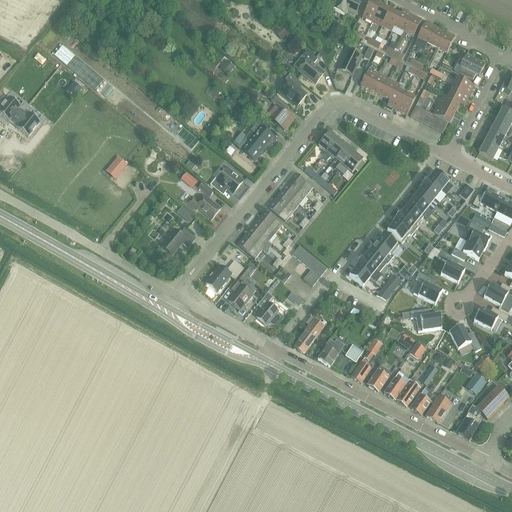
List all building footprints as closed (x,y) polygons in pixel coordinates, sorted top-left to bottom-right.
[(348,11),(355,14),(361,3),(355,0),(336,0),(333,7),(346,14),(348,11)] [(362,17),(372,22),(380,6),(370,1),(362,17)] [(380,6),(372,22),(382,27),(390,11),(380,6)] [(390,11),(382,27),(392,32),(394,28),(400,16),(399,16),(390,11)] [(394,28),(403,32),(412,16),(402,11),(399,16),(400,16),(394,28)] [(412,16),(403,32),(400,38),(404,40),(407,34),(413,38),(422,21),(412,16)] [(417,39),(427,44),(436,28),(426,23),(417,39)] [(283,25),(277,30),(284,38),(289,33),(283,25)] [(436,28),(427,44),(437,49),(445,33),(436,28)] [(445,33),(437,49),(447,54),(453,43),(455,38),(445,33)] [(397,45),(394,51),(397,53),(404,40),(400,38),(397,45)] [(381,50),(386,52),(392,55),(394,51),(388,48),(384,46),(383,46),(381,50)] [(368,48),(363,58),(369,61),(374,50),(369,48),(368,48)] [(362,57),(353,52),(347,49),(337,70),(352,77),(362,57)] [(313,56),(306,50),(302,56),(306,60),(298,71),(305,77),(315,84),(324,73),(313,64),(317,59),(313,56)] [(392,55),(398,58),(402,60),(404,56),(397,53),(394,51),(392,55)] [(485,65),(468,57),(466,56),(461,66),(460,67),(457,65),(454,71),(466,78),(473,81),(476,75),(479,77),(485,65)] [(227,60),(222,66),(229,73),(234,66),(227,60)] [(443,65),(441,69),(450,74),(452,70),(443,65)] [(360,86),(370,92),(378,75),(368,70),(360,86)] [(414,76),(420,79),(424,81),(427,77),(416,72),(414,76)] [(292,103),(297,107),(306,95),(296,87),(300,82),(289,74),(285,79),(288,81),(279,93),(292,103)] [(378,75),(370,92),(379,96),(388,80),(378,75)] [(511,80),(506,77),(499,92),(508,97),(510,92),(511,93),(511,80)] [(457,79),(452,88),(469,97),(474,87),(464,82),(457,79)] [(379,96),(388,101),(389,101),(395,89),(396,90),(398,85),(388,80),(379,96)] [(66,91),(75,98),(81,90),(73,83),(66,91)] [(447,98),(460,105),(464,107),(469,97),(452,88),(447,98)] [(389,101),(388,101),(386,106),(396,111),(404,95),(405,94),(396,90),(395,89),(389,101)] [(404,95),(396,111),(406,116),(415,99),(405,94),(404,95)] [(229,96),(224,102),(232,108),(237,102),(229,96)] [(443,96),(437,106),(455,114),(460,105),(447,98),(443,96)] [(293,119),(287,114),(285,112),(288,108),(275,97),(271,102),(276,106),(268,115),(276,121),(274,123),(275,124),(284,131),(293,119)] [(416,107),(420,109),(422,105),(425,99),(421,97),(416,107)] [(9,99),(0,109),(0,116),(8,123),(9,123),(10,122),(13,125),(28,107),(24,103),(20,108),(9,99)] [(437,106),(432,116),(437,118),(442,121),(448,123),(449,124),(455,114),(437,106)] [(28,107),(13,125),(17,128),(16,129),(28,139),(40,124),(29,115),(32,110),(28,107)] [(415,107),(410,118),(415,121),(421,110),(420,109),(416,107),(415,107)] [(421,110),(415,121),(420,123),(426,113),(421,110)] [(511,115),(502,110),(496,121),(510,128),(511,123),(511,115)] [(426,113),(420,123),(426,126),(431,115),(426,113)] [(431,115),(426,126),(431,129),(437,118),(432,116),(431,115)] [(437,118),(431,129),(436,132),(442,121),(437,118)] [(442,121),(436,132),(442,135),(448,123),(442,121)] [(496,121),(490,132),(504,139),(510,128),(496,121)] [(276,141),(276,140),(267,133),(256,124),(257,125),(247,137),(248,138),(244,142),(245,143),(240,149),(239,148),(242,151),(253,160),(255,162),(256,162),(255,161),(260,155),(261,156),(261,155),(264,151),(266,152),(265,151),(270,145),(275,140),(276,141)] [(490,132),(484,143),(498,150),(504,139),(490,132)] [(318,146),(326,153),(337,140),(329,133),(319,145),(318,146)] [(337,140),(326,153),(326,154),(321,160),(325,163),(330,157),(334,160),(346,147),(337,140)] [(492,161),(498,150),(484,143),(479,154),(492,161)] [(346,147),(334,160),(339,164),(335,169),(339,172),(354,154),(346,147)] [(354,154),(339,172),(343,175),(347,171),(351,174),(362,161),(354,154)] [(111,166),(106,172),(111,177),(116,170),(120,173),(126,166),(124,164),(117,158),(111,166)] [(189,162),(185,166),(191,171),(195,167),(189,162)] [(226,189),(232,194),(243,182),(227,169),(223,174),(221,173),(219,173),(210,185),(220,194),(224,189),(226,189)] [(308,175),(316,182),(320,178),(311,171),(308,175)] [(187,173),(183,177),(194,186),(198,182),(192,177),(187,173)] [(427,180),(427,181),(441,192),(448,183),(447,182),(448,180),(444,177),(442,179),(435,173),(428,181),(427,180)] [(288,183),(305,197),(313,188),(295,174),(288,183)] [(316,182),(320,186),(325,189),(328,185),(324,181),(320,178),(316,182)] [(427,181),(420,189),(434,201),(441,192),(427,181)] [(209,197),(213,192),(202,183),(199,188),(209,197)] [(281,191),(299,205),(305,197),(288,183),(281,191)] [(337,192),(328,185),(325,189),(333,196),(337,192)] [(467,186),(459,197),(465,203),(474,192),(474,191),(467,186)] [(421,190),(414,198),(427,209),(434,201),(420,189),(421,190)] [(274,200),(292,214),(299,205),(281,191),(274,200)] [(477,195),(472,206),(477,209),(480,205),(496,213),(503,200),(487,192),(486,191),(483,198),(477,195)] [(196,212),(198,209),(211,220),(220,209),(205,197),(199,203),(191,197),(186,204),(196,212)] [(414,198),(407,207),(423,219),(421,217),(427,209),(414,198)] [(285,222),(292,214),(274,200),(267,208),(285,222)] [(511,204),(503,200),(496,213),(511,221),(511,204)] [(316,212),(322,205),(318,202),(315,205),(312,209),(316,212)] [(400,214),(399,215),(417,229),(418,228),(416,227),(423,219),(407,207),(401,215),(400,214)] [(258,220),(275,234),(282,226),(265,211),(258,220)] [(188,214),(184,219),(189,222),(190,223),(194,219),(188,214)] [(399,215),(393,222),(411,237),(417,229),(399,215)] [(471,221),(479,226),(483,219),(475,215),(471,221)] [(302,222),(299,225),(303,228),(308,221),(305,218),(302,222)] [(251,228),(269,243),(275,234),(258,220),(251,228)] [(394,224),(387,232),(401,244),(402,244),(403,244),(409,236),(411,237),(393,222),(393,223),(394,224)] [(471,224),(468,230),(469,230),(481,236),(483,231),(471,224)] [(491,225),(488,230),(497,235),(500,230),(491,225)] [(244,237),(262,251),(269,243),(251,228),(244,237)] [(188,249),(191,244),(188,242),(193,236),(183,229),(179,234),(174,230),(160,246),(172,256),(181,244),(188,249)] [(469,230),(464,242),(484,252),(485,251),(490,242),(480,237),(481,236),(469,230)] [(383,235),(376,243),(394,257),(392,256),(399,247),(383,235)] [(255,260),(262,251),(244,237),(237,245),(244,251),(255,260)] [(286,249),(292,242),(288,239),(285,242),(282,246),(286,249)] [(466,243),(460,253),(467,256),(478,262),(478,261),(482,254),(483,252),(484,253),(484,252),(464,242),(463,242),(466,243)] [(376,243),(370,252),(386,265),(387,266),(394,257),(376,243)] [(292,256),(297,259),(304,250),(300,246),(298,248),(292,256)] [(304,250),(297,259),(301,263),(309,254),(304,250)] [(454,250),(451,256),(459,260),(464,262),(467,256),(460,253),(454,250)] [(362,259),(376,271),(380,274),(386,265),(370,252),(363,260),(362,259)] [(441,253),(438,259),(443,262),(446,263),(451,265),(454,260),(441,253)] [(309,254),(301,263),(306,267),(313,257),(309,254)] [(313,257),(306,267),(311,270),(314,266),(318,261),(313,257)] [(279,266),(282,262),(278,259),(276,262),(273,266),(276,269),(279,266)] [(362,259),(355,268),(369,279),(376,271),(362,259)] [(256,265),(251,261),(229,289),(233,293),(227,301),(239,311),(240,310),(252,295),(240,286),(247,278),(249,279),(249,278),(256,270),(253,268),(256,265)] [(314,266),(324,273),(327,269),(318,261),(314,266)] [(219,267),(206,284),(217,293),(230,276),(231,277),(235,280),(240,274),(243,270),(234,262),(226,271),(226,272),(219,267)] [(446,263),(440,276),(457,285),(458,285),(464,272),(463,272),(455,268),(451,265),(446,263)] [(311,270),(320,278),(324,273),(314,266),(311,270)] [(278,273),(287,280),(291,276),(281,268),(278,273)] [(356,269),(349,277),(351,279),(358,285),(362,288),(369,279),(355,268),(356,269)] [(307,275),(316,283),(320,278),(311,270),(307,275)] [(283,285),(287,280),(278,273),(274,278),(279,281),(283,285)] [(418,274),(415,280),(420,283),(428,287),(431,281),(418,274)] [(312,287),(316,283),(307,275),(303,280),(312,287)] [(395,278),(391,283),(397,288),(397,287),(401,283),(395,278)] [(387,288),(384,292),(390,296),(391,294),(397,288),(391,283),(387,288)] [(420,283),(413,295),(417,297),(418,298),(434,306),(435,306),(441,294),(440,293),(428,287),(420,283)] [(490,285),(483,299),(484,299),(500,307),(500,308),(501,308),(509,312),(511,306),(511,289),(506,287),(503,292),(499,290),(491,286),(490,285)] [(384,292),(378,299),(385,303),(390,296),(384,292)] [(262,309),(255,317),(266,326),(269,323),(272,326),(275,326),(279,320),(279,318),(275,315),(278,312),(268,303),(272,298),(267,294),(258,306),(262,309)] [(297,299),(293,304),(298,308),(302,303),(297,299)] [(353,309),(350,314),(357,317),(360,312),(356,310),(353,309)] [(480,309),(473,323),(474,324),(474,323),(490,332),(491,332),(497,319),(506,323),(509,317),(498,311),(497,311),(494,317),(489,314),(481,310),(480,309)] [(423,312),(409,314),(410,320),(416,320),(424,318),(423,312)] [(424,318),(416,320),(418,334),(441,330),(439,316),(437,316),(424,318)] [(300,340),(294,347),(304,355),(324,328),(314,320),(311,318),(306,325),(309,327),(304,333),(305,333),(302,337),(299,334),(296,338),(300,340)] [(461,328),(449,334),(460,355),(472,349),(475,354),(481,350),(475,339),(474,338),(469,341),(462,329),(461,328)] [(404,335),(401,341),(411,348),(415,342),(404,335)] [(326,347),(318,360),(330,368),(341,351),(344,346),(336,341),(334,344),(329,340),(327,343),(325,347),(326,347)] [(374,340),(367,351),(368,352),(373,355),(375,356),(382,346),(374,340)] [(416,345),(409,355),(418,361),(425,351),(424,350),(426,348),(418,343),(417,346),(416,345)] [(355,363),(363,353),(353,346),(347,355),(346,357),(355,363)] [(368,352),(364,359),(369,362),(373,355),(368,352)] [(439,354),(439,355),(441,365),(442,366),(447,359),(439,354)] [(484,358),(475,368),(481,373),(490,364),(484,358)] [(351,378),(360,384),(361,385),(363,382),(371,370),(366,366),(368,363),(363,360),(351,378)] [(447,360),(444,366),(450,369),(453,363),(447,360)] [(431,367),(420,383),(426,388),(435,375),(437,371),(431,367)] [(463,367),(459,372),(464,376),(469,370),(463,367)] [(367,385),(367,386),(369,387),(368,388),(372,391),(373,389),(378,393),(391,374),(384,369),(381,374),(377,371),(367,385)] [(398,374),(384,394),(388,397),(387,398),(391,401),(392,400),(395,401),(395,400),(405,387),(399,383),(403,377),(398,374)] [(476,376),(466,389),(467,389),(475,395),(485,383),(476,376)] [(409,383),(396,401),(407,409),(414,398),(420,390),(409,383)] [(509,399),(509,398),(498,387),(476,409),(481,414),(487,421),(509,399)] [(417,399),(410,409),(421,416),(427,407),(430,403),(429,402),(432,397),(424,390),(420,396),(420,395),(417,399)] [(431,409),(426,418),(438,425),(450,406),(438,398),(431,409)] [(458,435),(462,438),(463,437),(469,441),(480,423),(475,420),(481,414),(476,409),(472,407),(466,415),(468,416),(457,433),(459,434),(458,435)]
